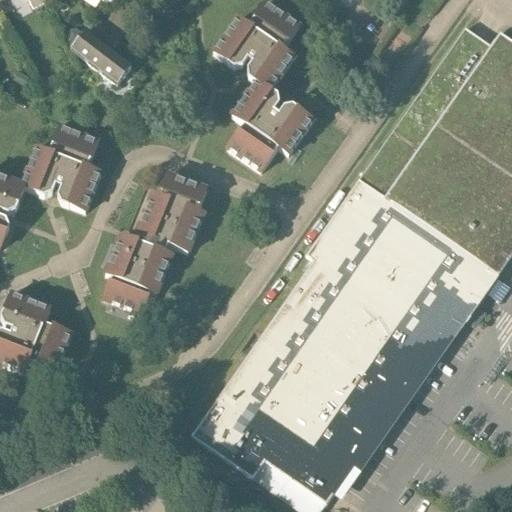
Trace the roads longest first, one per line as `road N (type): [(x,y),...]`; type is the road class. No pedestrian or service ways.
road 1 (residential): [(0,448),(168,377),(199,356),(313,214)]
road 2 (residential): [(0,292),(69,263),(86,247),(139,154),(157,152),(313,214)]
road 3 (residential): [(313,214),(466,0)]
